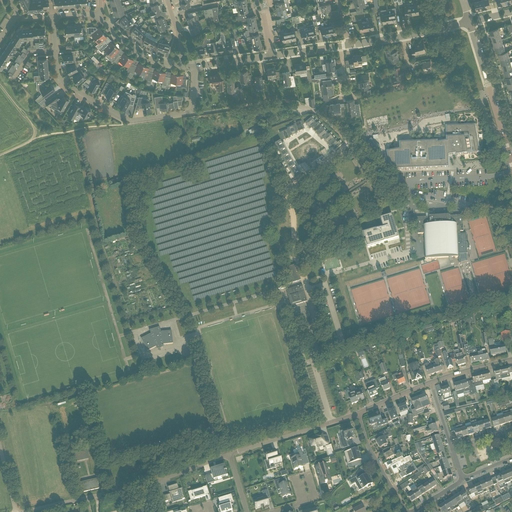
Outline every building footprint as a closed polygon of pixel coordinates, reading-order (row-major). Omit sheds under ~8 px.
[(19,1),(23,9),(24,9),(23,9),(25,8),(26,10),(30,9),(30,11),(27,11),(27,12),(30,11),(36,11),(36,9),(43,8),(41,0),(20,0),(21,0),(19,1)] [(189,0),(180,3),(181,5),(180,6),(181,8),(183,7),(184,9),(187,8),(186,7),(190,5),(189,0)] [(286,0),(279,0),(280,3),(275,4),(276,9),(285,7),(284,2),(287,1),(286,0)] [(365,0),(359,0),(354,1),(355,8),(362,6),(362,9),(363,9),(368,8),(367,4),(365,5),(364,3),(366,3),(365,0)] [(480,0),(478,1),(478,0),(474,0),(477,9),(483,8),(481,0),(480,0)] [(156,1),(150,3),(147,3),(149,11),(152,10),(161,7),(160,3),(157,4),(157,3),(156,3),(156,1)] [(318,9),(316,10),(317,14),(319,14),(325,13),(329,12),(328,10),(331,9),(329,4),(326,4),(326,1),(317,3),(318,6),(318,9)] [(414,5),(410,6),(412,14),(418,13),(416,2),(413,3),(414,5)] [(121,3),(111,5),(113,11),(124,7),(124,5),(122,5),(121,3)] [(412,14),(410,6),(410,3),(403,4),(405,15),(412,14)] [(246,5),(238,6),(236,7),(236,11),(237,11),(238,16),(244,15),(246,14),(245,13),(244,12),(248,11),(246,5)] [(125,10),(124,7),(113,11),(115,16),(124,13),(123,10),(125,10)] [(161,7),(152,10),(149,11),(151,18),(155,17),(160,15),(159,14),(160,14),(160,12),(162,12),(161,7)] [(285,7),(276,9),(277,14),(280,14),(281,17),(290,15),(289,14),(291,14),(290,9),(286,10),(285,7)] [(396,21),(394,14),(396,14),(395,8),(387,9),(387,11),(389,22),(396,21)] [(389,22),(387,11),(383,12),(383,10),(380,10),(380,12),(379,12),(379,16),(381,16),(382,23),(389,22)] [(188,17),(186,18),(188,24),(191,23),(198,21),(198,20),(198,19),(198,18),(198,16),(197,16),(196,15),(195,12),(187,13),(188,17)] [(120,21),(118,23),(121,26),(130,18),(126,14),(123,15),(119,18),(120,20),(120,21)] [(236,20),(245,20),(247,20),(248,24),(256,22),(255,16),(247,17),(247,14),(246,14),(244,15),(238,16),(235,17),(236,20)] [(160,15),(155,17),(156,19),(155,19),(157,24),(165,21),(164,17),(161,18),(161,17),(160,17),(160,15)] [(130,18),(121,26),(124,29),(126,28),(127,29),(128,28),(129,29),(132,26),(135,23),(130,18)] [(192,27),(189,28),(191,34),(196,32),(199,31),(197,25),(202,24),(200,19),(198,20),(198,21),(191,23),(192,27)] [(361,22),(361,19),(358,20),(360,31),(366,30),(365,22),(361,22)] [(165,21),(157,24),(159,30),(159,29),(160,32),(165,30),(164,28),(165,27),(164,26),(167,25),(165,21)] [(247,30),(245,30),(245,32),(246,34),(248,33),(250,33),(250,30),(257,28),(256,22),(248,24),(246,24),(247,30)] [(334,23),(331,23),(331,26),(328,27),(329,35),(336,34),(334,23)] [(316,36),(314,28),(315,28),(314,24),(310,25),(307,26),(307,27),(309,38),(316,36)] [(84,31),(84,29),(81,29),(80,25),(77,25),(74,25),(74,26),(73,26),(73,34),(74,37),(84,36),(84,31)] [(329,35),(328,27),(324,28),(323,25),(321,25),(323,36),(329,35)] [(73,34),(73,26),(65,26),(66,31),(65,31),(65,36),(70,36),(70,34),(73,34)] [(132,26),(129,29),(131,31),(130,32),(131,32),(129,34),(133,37),(139,30),(134,26),(134,27),(132,26)] [(15,29),(10,36),(11,36),(12,37),(10,39),(11,40),(19,45),(23,39),(30,38),(31,46),(33,46),(33,45),(33,39),(32,29),(32,28),(25,29),(25,27),(18,27),(18,28),(19,28),(19,29),(17,29),(14,33),(13,32),(15,30),(15,29)] [(95,39),(103,33),(99,28),(98,29),(95,27),(88,27),(88,35),(91,35),(95,39)] [(303,28),(300,28),(303,39),(309,38),(307,27),(303,28)] [(500,27),(489,31),(491,35),(491,36),(500,34),(502,33),(500,27)] [(139,30),(133,37),(136,40),(138,38),(139,39),(139,38),(141,39),(144,35),(146,32),(140,28),(139,30)] [(293,28),(291,29),(290,29),(291,31),(287,32),(289,40),(296,39),(293,28)] [(283,33),(283,30),(280,31),(282,42),(289,40),(287,32),(283,33)] [(106,37),(103,33),(95,39),(98,43),(95,46),(98,49),(106,42),(104,39),(106,37)] [(250,33),(248,33),(246,34),(247,39),(251,38),(252,42),(260,41),(258,34),(251,36),(250,33)] [(145,36),(144,35),(141,39),(143,40),(143,41),(144,42),(142,44),(146,46),(151,38),(146,35),(145,36)] [(218,41),(215,41),(216,42),(216,49),(217,54),(223,53),(223,50),(226,50),(226,48),(225,44),(225,42),(224,35),(220,35),(220,37),(218,41)] [(151,38),(146,46),(150,48),(151,46),(152,46),(153,45),(155,46),(157,42),(155,41),(156,39),(151,36),(151,38)] [(203,47),(197,48),(199,56),(205,55),(204,51),(207,50),(207,46),(205,37),(203,38),(204,39),(202,40),(203,41),(203,42),(202,42),(203,47)] [(231,43),(225,44),(226,48),(226,50),(226,51),(226,52),(233,52),(232,48),(232,47),(235,46),(235,48),(234,40),(234,37),(231,38),(231,41),(231,43)] [(11,40),(8,45),(14,49),(17,46),(18,47),(20,45),(19,45),(11,40)] [(260,41),(252,42),(252,46),(250,46),(251,49),(261,47),(260,41)] [(106,42),(98,49),(101,52),(104,50),(108,53),(115,46),(110,42),(108,44),(106,42)] [(157,42),(155,46),(157,47),(156,48),(158,48),(157,51),(161,52),(164,43),(159,42),(158,43),(157,42)] [(211,46),(207,46),(207,50),(208,55),(214,54),(214,49),(216,49),(216,42),(210,43),(211,46)] [(415,48),(411,49),(413,55),(420,53),(420,52),(425,51),(423,42),(417,43),(417,44),(414,45),(415,48)] [(169,45),(164,43),(161,52),(165,54),(166,51),(167,51),(169,51),(170,47),(169,46),(169,45)] [(8,45),(5,50),(11,54),(13,51),(15,52),(16,50),(14,49),(8,45)] [(119,50),(115,46),(108,53),(105,56),(109,59),(109,60),(112,63),(114,61),(119,54),(117,52),(119,50)] [(393,48),(385,50),(387,55),(387,56),(389,56),(391,63),(399,61),(397,54),(394,54),(393,48)] [(11,54),(5,50),(2,55),(8,59),(10,56),(12,57),(13,55),(11,54)] [(67,63),(76,60),(75,50),(66,51),(66,54),(63,54),(63,57),(63,60),(64,60),(64,61),(67,61),(67,63)] [(509,51),(498,54),(500,59),(509,57),(508,54),(510,53),(509,51)] [(122,56),(119,54),(114,61),(117,63),(119,61),(123,64),(128,56),(123,53),(122,56)] [(353,58),(349,59),(350,68),(354,67),(354,66),(362,65),(362,64),(361,61),(365,60),(365,55),(366,55),(361,56),(360,54),(352,55),(353,58)] [(8,59),(2,55),(0,57),(0,60),(5,64),(7,61),(8,62),(10,60),(8,59)] [(37,65),(47,64),(47,58),(44,59),(43,55),(37,56),(37,65)] [(128,56),(123,64),(128,67),(126,69),(130,72),(134,64),(131,62),(133,60),(129,57),(128,56)] [(326,70),(322,71),(314,72),(315,79),(323,78),(332,77),(331,70),(335,70),(334,62),(335,61),(334,59),(333,59),(333,58),(325,59),(326,70)] [(76,60),(67,63),(69,66),(66,67),(67,70),(68,73),(69,72),(69,73),(72,72),(80,68),(76,60)] [(430,61),(428,61),(423,63),(424,66),(423,66),(424,73),(429,72),(432,71),(430,65),(431,65),(430,61)] [(134,64),(130,72),(134,74),(135,71),(140,73),(143,65),(138,63),(137,65),(134,64)] [(312,81),(311,74),(310,69),(306,69),(305,63),(294,64),(295,69),(295,73),(299,73),(299,76),(306,76),(307,82),(312,81)] [(143,65),(140,73),(145,75),(143,78),(147,80),(150,72),(148,70),(149,67),(143,65)] [(279,79),(279,72),(275,72),(274,67),(266,68),(268,78),(272,77),(272,80),(279,79)] [(396,78),(392,79),(394,86),(398,85),(399,89),(405,87),(404,82),(406,82),(404,72),(402,73),(402,71),(400,71),(399,67),(394,68),(396,78)] [(511,67),(503,70),(505,75),(511,73),(511,67)] [(80,68),(72,72),(73,74),(75,76),(73,78),(75,80),(74,81),(76,83),(77,82),(78,83),(87,74),(84,71),(84,72),(80,68)] [(150,72),(147,80),(151,81),(152,78),(157,80),(160,71),(154,69),(153,72),(150,72)] [(48,77),(48,71),(38,71),(39,81),(46,80),(45,77),(48,77)] [(160,71),(157,80),(163,81),(161,86),(165,87),(166,85),(168,76),(165,76),(165,73),(160,71)] [(248,85),(252,85),(251,74),(247,75),(247,71),(239,72),(241,83),(248,82),(248,85)] [(293,76),(290,76),(289,72),(282,73),(284,85),(290,84),(291,87),(295,86),(293,76)] [(171,77),(168,76),(166,85),(169,85),(170,85),(171,83),(176,83),(177,74),(171,74),(171,77)] [(183,75),(177,74),(176,83),(181,84),(181,87),(185,87),(186,78),(182,78),(183,75)] [(368,74),(365,74),(360,75),(361,81),(358,81),(358,87),(361,87),(361,89),(362,89),(363,93),(364,93),(364,95),(370,94),(370,89),(368,90),(368,88),(369,88),(368,80),(367,80),(367,79),(368,79),(368,74)] [(91,75),(82,83),(83,83),(83,82),(89,86),(88,89),(95,92),(100,84),(93,80),(94,77),(95,78),(95,77),(91,75)] [(220,80),(219,75),(209,76),(210,85),(216,84),(216,89),(220,89),(220,91),(224,91),(223,80),(220,80)] [(267,90),(266,84),(265,79),(265,82),(263,82),(262,79),(261,76),(254,77),(255,81),(256,87),(256,90),(258,91),(261,91),(267,90)] [(233,79),(226,80),(227,86),(227,87),(227,92),(232,91),(233,96),(235,95),(236,95),(237,99),(240,98),(238,88),(238,86),(234,86),(233,79)] [(39,81),(36,81),(36,86),(37,86),(39,86),(42,89),(40,90),(46,97),(49,95),(54,91),(54,90),(54,89),(53,89),(54,88),(51,84),(50,85),(49,83),(46,85),(45,83),(45,81),(46,81),(46,80),(39,81)] [(322,85),(321,85),(323,100),(328,100),(328,95),(333,95),(332,90),(331,90),(331,89),(334,88),(333,84),(331,84),(331,80),(322,81),(322,85)] [(105,85),(101,92),(104,94),(104,93),(106,94),(105,95),(107,96),(106,98),(107,98),(106,99),(110,101),(111,100),(111,101),(112,100),(113,97),(116,91),(110,87),(107,85),(106,86),(105,85)] [(119,104),(118,105),(125,109),(127,105),(128,103),(130,104),(133,105),(136,95),(133,94),(132,95),(126,91),(123,96),(121,95),(118,100),(120,101),(119,102),(118,103),(119,104)] [(46,101),(42,95),(40,97),(38,96),(35,99),(41,105),(44,103),(43,103),(46,101)] [(58,110),(59,108),(63,110),(62,112),(67,103),(68,104),(70,100),(66,98),(66,99),(63,97),(61,100),(58,99),(55,95),(45,102),(48,107),(50,105),(58,110)] [(163,95),(154,97),(155,108),(156,108),(156,107),(159,107),(160,110),(169,108),(174,108),(178,107),(178,105),(181,105),(182,99),(182,96),(176,96),(177,96),(177,95),(176,95),(175,95),(173,95),(176,96),(177,98),(173,99),(174,100),(173,101),(173,102),(168,103),(168,101),(162,102),(161,96),(163,96),(163,95)] [(143,107),(143,112),(150,111),(149,107),(150,107),(149,102),(146,102),(146,100),(142,99),(142,98),(138,96),(136,104),(140,105),(140,108),(143,107)] [(354,100),(347,101),(348,115),(354,114),(355,116),(360,115),(359,106),(355,106),(354,100)] [(74,104),(68,116),(74,119),(75,116),(79,118),(81,114),(87,118),(91,111),(85,108),(84,110),(80,108),(80,107),(74,104)] [(330,110),(329,110),(329,111),(329,116),(345,114),(344,106),(340,106),(340,104),(330,105),(330,110)] [(311,118),(304,123),(307,127),(314,121),(311,118)] [(314,121),(307,127),(310,130),(318,123),(317,123),(316,124),(314,121)] [(318,123),(310,130),(311,129),(314,131),(320,126),(318,123)] [(320,126),(314,131),(316,135),(323,129),(320,126)] [(388,153),(391,171),(427,169),(427,170),(427,168),(447,167),(447,157),(454,156),(454,155),(456,155),(456,156),(479,152),(475,126),(446,127),(447,143),(437,145),(437,143),(400,144),(401,151),(388,153)] [(323,129),(316,135),(319,138),(325,132),(323,129)] [(325,132),(319,138),(321,141),(329,134),(328,135),(325,132)] [(329,134),(321,141),(323,140),(325,143),(332,137),(329,134)] [(332,137),(325,143),(328,146),(334,140),(332,137)] [(371,139),(363,148),(372,156),(380,147),(371,139)] [(334,140),(328,146),(330,149),(338,142),(337,143),(334,140)] [(280,142),(274,145),(277,151),(282,149),(281,146),(280,142)] [(338,142),(330,149),(331,149),(332,148),(335,151),(341,145),(338,142)] [(282,149),(277,151),(279,157),(285,155),(282,149)] [(285,155),(279,157),(282,163),(288,161),(285,155)] [(288,161),(282,163),(285,169),(291,167),(288,161)] [(291,167),(285,169),(288,175),(293,173),(291,167)] [(293,173),(288,175),(290,181),(296,179),(295,177),(293,173)] [(426,218),(417,218),(417,223),(418,234),(424,234),(425,259),(458,257),(457,234),(457,232),(463,232),(462,216),(449,216),(449,213),(430,214),(430,217),(426,218)] [(380,228),(363,233),(368,248),(384,243),(387,242),(388,242),(399,239),(392,216),(380,219),(383,228),(380,229),(380,228)] [(466,234),(457,234),(458,257),(459,264),(467,261),(467,254),(467,249),(468,248),(469,248),(469,247),(469,246),(469,245),(468,244),(466,244),(466,243),(467,243),(466,234)] [(288,276),(286,276),(289,284),(300,281),(296,265),(284,268),(285,268),(286,270),(285,270),(286,273),(287,273),(288,276)] [(302,285),(287,290),(292,309),(295,308),(295,306),(295,305),(307,302),(302,285)] [(460,323),(459,320),(459,316),(448,320),(449,325),(460,323)] [(469,317),(459,318),(459,320),(460,323),(460,327),(467,325),(471,325),(469,317)] [(423,327),(425,333),(434,331),(432,324),(423,327)] [(156,347),(155,347),(156,346),(157,348),(162,347),(162,345),(163,345),(173,344),(171,331),(159,332),(158,328),(160,328),(159,327),(149,330),(149,331),(151,330),(152,334),(141,339),(147,351),(156,347)] [(510,332),(504,333),(501,334),(501,336),(499,337),(499,340),(502,340),(502,342),(511,340),(510,332)] [(462,335),(458,336),(457,336),(459,350),(465,349),(464,346),(463,342),(463,340),(462,336),(462,335)] [(505,346),(502,346),(501,343),(498,343),(494,344),(494,343),(494,342),(494,341),(493,340),(493,339),(488,340),(490,349),(490,352),(491,356),(500,355),(506,353),(505,348),(505,346)] [(468,345),(464,346),(465,349),(466,356),(470,355),(472,364),(480,362),(478,354),(476,355),(475,351),(475,346),(468,347),(468,345)] [(487,352),(480,354),(480,350),(475,351),(476,355),(478,354),(480,362),(488,360),(487,352)] [(458,351),(454,352),(456,360),(458,366),(465,364),(464,358),(463,358),(462,354),(462,353),(459,354),(458,351)] [(447,353),(443,354),(446,365),(447,369),(454,368),(452,363),(452,361),(455,360),(454,355),(450,356),(451,360),(449,361),(447,353)] [(442,371),(441,366),(439,361),(431,363),(433,367),(435,374),(442,371)] [(379,366),(383,376),(388,374),(384,364),(379,366)] [(415,380),(415,381),(421,378),(419,372),(422,371),(420,365),(419,365),(419,364),(417,365),(416,364),(412,366),(409,367),(408,367),(410,372),(412,371),(413,372),(409,373),(412,382),(415,380)] [(435,374),(433,367),(430,368),(428,364),(424,365),(426,371),(428,376),(435,374)] [(508,368),(499,370),(501,376),(501,379),(502,379),(506,378),(510,378),(509,374),(510,374),(508,368)] [(209,370),(207,370),(208,372),(204,373),(212,400),(215,399),(216,400),(217,400),(209,370)] [(489,372),(481,374),(483,381),(491,379),(489,372)] [(401,374),(398,375),(397,374),(392,376),(394,381),(396,380),(399,385),(406,382),(403,377),(401,374)] [(484,386),(483,381),(481,374),(472,376),(474,383),(475,386),(475,388),(484,386)] [(390,389),(388,383),(386,379),(379,381),(381,386),(384,392),(390,389)] [(373,385),(366,388),(368,393),(371,398),(378,394),(376,390),(379,389),(377,383),(375,380),(371,381),(373,385)] [(467,381),(460,383),(463,393),(470,391),(471,397),(474,396),(477,395),(477,394),(477,392),(476,392),(473,393),(472,387),(469,388),(467,381)] [(460,383),(454,385),(456,392),(456,393),(457,396),(463,394),(463,393),(460,383)] [(445,388),(441,389),(443,396),(445,401),(452,398),(452,397),(449,387),(448,387),(448,386),(445,387),(445,388)] [(352,393),(346,395),(348,400),(350,399),(352,405),(358,402),(354,392),(353,387),(350,388),(352,393)] [(358,390),(354,392),(358,402),(364,400),(363,396),(362,393),(361,391),(361,392),(360,390),(359,389),(358,390)] [(423,396),(419,398),(421,404),(423,409),(431,406),(428,398),(427,398),(426,395),(425,395),(423,396)] [(412,401),(414,407),(411,409),(413,414),(413,416),(413,418),(418,416),(416,412),(423,409),(421,404),(419,398),(412,401)] [(405,403),(397,406),(400,414),(402,417),(407,415),(408,416),(409,416),(407,411),(408,410),(405,403)] [(448,403),(441,406),(443,411),(450,409),(448,403)] [(390,416),(387,418),(388,422),(398,418),(397,415),(398,414),(396,411),(395,411),(394,408),(392,408),(389,409),(390,409),(388,410),(388,411),(390,416)] [(511,422),(508,412),(505,412),(506,415),(503,416),(505,424),(511,422)] [(371,426),(377,424),(380,423),(380,424),(381,426),(387,424),(385,418),(382,419),(381,419),(380,414),(379,415),(379,414),(376,415),(376,416),(375,416),(368,418),(369,421),(369,422),(369,423),(370,425),(371,425),(371,426)] [(505,424),(503,416),(497,418),(500,426),(505,424)] [(500,426),(497,418),(491,420),(494,428),(500,426)] [(489,421),(483,423),(485,430),(491,428),(489,421)] [(436,425),(427,428),(424,429),(425,432),(427,432),(428,435),(431,434),(438,432),(436,425)] [(468,436),(466,428),(463,429),(462,425),(459,426),(463,437),(468,436)] [(477,425),(472,426),(474,434),(480,432),(477,425)] [(456,427),(458,431),(455,432),(457,439),(463,437),(459,426),(456,427)] [(474,434),(472,426),(466,428),(468,436),(474,434)] [(343,442),(340,443),(342,449),(348,447),(347,441),(353,439),(352,436),(354,436),(352,429),(345,432),(344,430),(340,432),(343,442)] [(390,429),(379,434),(381,437),(379,438),(380,439),(376,441),(380,448),(384,446),(384,447),(387,446),(387,445),(387,444),(384,439),(388,437),(388,438),(392,437),(390,429)] [(329,444),(327,436),(322,437),(322,435),(315,437),(316,438),(309,441),(311,447),(322,444),(322,446),(329,444)] [(439,436),(434,438),(432,439),(434,444),(441,442),(439,436)] [(441,442),(434,444),(435,450),(443,448),(441,442)] [(394,448),(383,454),(387,460),(390,458),(391,459),(394,458),(394,457),(397,454),(396,452),(395,451),(398,449),(396,447),(394,448)] [(344,453),(345,456),(346,456),(347,459),(346,459),(347,464),(361,460),(359,454),(358,452),(359,452),(358,448),(344,453)] [(445,453),(443,448),(435,450),(437,456),(445,453)] [(302,467),(302,466),(306,465),(303,456),(301,449),(297,450),(298,455),(290,458),(294,470),(300,468),(302,467)] [(266,458),(266,460),(267,461),(268,461),(269,466),(270,465),(273,464),(275,464),(276,466),(281,464),(280,462),(281,462),(279,455),(276,456),(275,450),(271,451),(271,452),(270,453),(270,452),(264,454),(265,457),(266,458)] [(87,451),(75,454),(76,460),(76,462),(89,459),(88,457),(88,455),(87,451)] [(437,456),(438,459),(435,460),(436,462),(439,461),(447,459),(445,453),(437,456)] [(402,457),(388,463),(391,467),(395,474),(398,472),(397,470),(399,469),(410,463),(410,462),(412,461),(410,457),(407,458),(407,457),(404,459),(402,457)] [(448,465),(447,459),(439,461),(441,467),(448,465)] [(410,463),(399,469),(402,473),(399,475),(402,479),(405,477),(406,477),(416,472),(410,462),(410,463)] [(325,465),(316,468),(319,476),(318,476),(320,484),(324,483),(324,484),(326,483),(325,480),(330,479),(325,465)] [(450,470),(448,465),(441,467),(443,473),(450,470)] [(226,475),(226,476),(227,476),(226,471),(226,470),(225,470),(224,466),(223,467),(223,466),(222,466),(217,468),(217,469),(215,469),(215,468),(214,467),(214,468),(214,469),(210,471),(211,474),(206,476),(205,476),(208,484),(214,483),(215,483),(215,482),(214,482),(213,479),(221,477),(226,475)] [(427,467),(420,472),(422,475),(425,474),(426,475),(430,472),(427,467)] [(450,470),(443,473),(444,479),(452,476),(450,470)] [(357,477),(348,482),(350,487),(355,484),(359,491),(367,487),(368,487),(371,486),(370,485),(372,484),(370,480),(369,480),(367,476),(365,477),(364,476),(361,472),(362,472),(362,471),(356,476),(357,477)] [(506,473),(501,475),(505,484),(510,482),(510,481),(509,479),(506,473)] [(505,484),(501,475),(495,477),(499,486),(503,484),(504,488),(506,487),(505,484)] [(429,479),(426,481),(431,489),(432,489),(436,486),(437,486),(434,482),(433,480),(431,478),(429,479)] [(99,489),(98,484),(97,479),(81,483),(83,492),(99,489)] [(493,486),(493,484),(491,479),(485,482),(489,491),(495,489),(493,486)] [(279,486),(281,494),(283,497),(290,495),(290,496),(289,492),(289,493),(286,483),(281,485),(279,480),(274,481),(274,482),(275,482),(276,487),(279,486)] [(423,487),(427,493),(427,492),(431,489),(426,481),(421,485),(423,487)] [(489,491),(485,482),(480,484),(483,493),(489,491)] [(169,494),(164,496),(165,502),(171,500),(179,498),(179,500),(182,499),(184,499),(181,489),(182,489),(179,490),(177,484),(168,487),(170,492),(169,493),(169,494)] [(480,484),(474,487),(478,495),(483,493),(480,484)] [(416,488),(422,496),(426,493),(427,493),(423,487),(421,485),(416,488)] [(196,491),(192,493),(192,494),(194,500),(205,497),(204,495),(208,494),(206,487),(202,488),(202,489),(196,491)] [(474,487),(469,489),(469,490),(471,495),(469,496),(470,499),(478,495),(474,487)] [(413,493),(417,499),(421,496),(422,496),(416,488),(411,491),(413,493)] [(264,499),(253,502),(254,505),(255,509),(260,508),(262,507),(263,507),(268,505),(266,499),(270,498),(267,490),(262,492),(263,495),(264,499)] [(406,494),(412,502),(416,499),(417,499),(413,493),(411,491),(406,494)] [(469,500),(466,496),(464,492),(459,495),(464,503),(465,505),(467,504),(466,502),(469,500)] [(508,494),(501,497),(503,502),(511,499),(509,494),(508,494)] [(224,503),(219,504),(220,511),(225,511),(226,511),(225,511),(226,511),(227,511),(231,509),(229,502),(232,501),(231,497),(230,497),(230,496),(231,495),(230,495),(230,497),(227,498),(226,498),(224,499),(225,503),(224,503)] [(459,495),(454,498),(459,506),(464,503),(459,495)] [(503,502),(501,497),(494,501),(496,506),(503,502)] [(459,506),(454,498),(449,501),(453,508),(454,510),(459,507),(459,506)] [(449,501),(444,504),(447,510),(450,509),(452,511),(454,510),(453,508),(449,501)]
